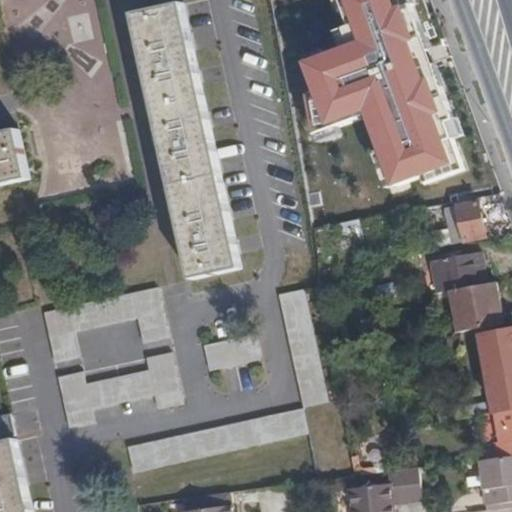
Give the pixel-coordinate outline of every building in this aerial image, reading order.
[(397,185),(470,166),(425,0),(271,0),(277,20),(346,2),(353,30),(343,33),(347,48),(310,57),(320,93),(312,95),(322,135),(380,119),(397,185)] [(245,267),(187,3),(140,14),(198,277),(245,267)] [(22,129),(0,133),(0,182),(32,176),(22,129)] [(481,208),(480,203),(436,212),(442,246),(488,238),(487,235),(489,234),(488,230),(486,230),(483,216),(489,214),(487,207),(481,208)] [(384,216),(362,220),(365,232),(384,228),(386,228),(384,216)] [(384,228),(365,232),(368,253),(381,249),(381,251),(389,249),(387,237),(386,237),(384,228)] [(436,264),(442,293),(454,290),(489,284),(483,254),(436,264)] [(398,295),(395,280),(375,284),(379,300),(398,295)] [(462,332),(508,324),(499,282),(489,284),(454,290),(462,332)] [(144,343),(169,338),(157,289),(45,314),(56,363),(81,357),(75,332),(138,318),(144,343)] [(330,400),(306,293),(282,298),(307,406),(330,400)] [(499,411),(511,408),(511,330),(485,335),(490,365),(488,366),(490,380),(494,380),(499,411)] [(261,363),(255,335),(206,345),(212,373),(261,363)] [(183,402),(173,353),(147,358),(150,369),(85,382),(83,372),(60,376),(72,428),(95,422),(93,412),(156,398),(158,408),(183,402)] [(477,394),(476,387),(465,389),(465,396),(477,394)] [(474,404),(479,403),(478,397),(465,398),(466,404),(450,407),(451,420),(476,416),(474,404)] [(483,414),(489,413),(487,402),(479,403),(474,404),(476,416),(483,414)] [(511,457),(511,408),(499,411),(489,413),(483,414),(488,442),(499,441),(502,459),(511,457)] [(310,435),(304,410),(129,447),(134,473),(310,435)] [(0,439),(20,435),(15,415),(0,418),(0,439)] [(36,511),(21,439),(0,443),(0,511),(36,511)] [(491,460),(502,459),(499,441),(488,442),(491,460)] [(511,457),(502,459),(491,460),(488,460),(494,508),(511,505),(511,457)] [(426,468),(394,472),(395,484),(358,490),(361,511),(401,511),(401,505),(430,501),(426,468)] [(192,499),(193,511),(240,511),(238,492),(192,499)]
